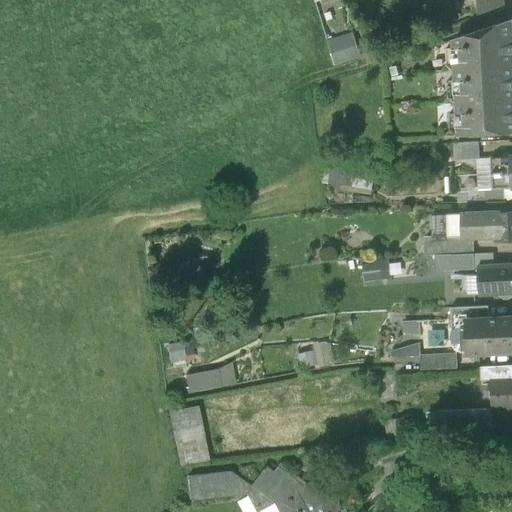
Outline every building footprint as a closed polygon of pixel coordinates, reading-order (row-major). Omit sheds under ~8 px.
[(504,0),(476,0),(479,15),(505,5),(504,0)] [(511,29),(511,20),(455,39),(456,48),(447,48),(448,67),(454,70),(457,70),(511,66),(511,29)] [(352,34),(329,41),(336,64),(359,56),(352,34)] [(511,66),(457,70),(457,80),(448,81),(449,97),(456,102),(459,102),(511,98),(511,66)] [(511,98),(459,102),(460,112),(450,113),(451,130),(458,135),(511,131),(511,98)] [(480,141),(456,142),(456,155),(456,159),(480,158),(480,141)] [(511,155),(492,157),(492,173),(511,171),(511,155)] [(347,171),(333,169),(329,182),(345,184),(347,171)] [(511,171),(492,173),(493,187),(493,189),(505,188),(511,188),(511,171)] [(493,187),(482,188),(482,194),(470,195),(470,201),(506,200),(505,188),(493,189),(493,187)] [(511,211),(449,214),(450,236),(450,237),(497,233),(497,240),(511,239),(511,211)] [(474,236),(450,237),(450,236),(426,237),(427,256),(452,255),(475,254),(474,236)] [(475,254),(452,255),(453,270),(475,269),(475,254)] [(362,278),(387,276),(386,260),(361,261),(362,278)] [(511,264),(480,266),(482,294),(511,292),(511,264)] [(489,306),(451,308),(452,330),(452,331),(453,344),(453,347),(455,350),(458,351),(461,352),(461,353),(469,352),(469,353),(511,351),(511,317),(490,319),(489,306)] [(332,360),(329,340),(312,343),(313,349),(296,352),(298,365),(332,360)] [(453,350),(421,351),(421,367),(453,366),(453,350)] [(231,363),(182,373),(186,392),(235,382),(231,363)] [(511,364),(483,366),(484,381),(493,380),(495,411),(511,409),(511,364)] [(201,436),(194,404),(166,410),(173,442),(201,436)] [(489,409),(445,411),(446,435),(490,430),(489,409)] [(327,492),(319,495),(314,484),(304,488),(279,469),(274,476),(268,471),(254,490),(232,475),(191,480),(193,504),(248,497),(256,511),(261,511),(263,511),(275,505),(278,511),(350,511),(346,511),(343,511),(339,501),(332,504),(327,492)]
